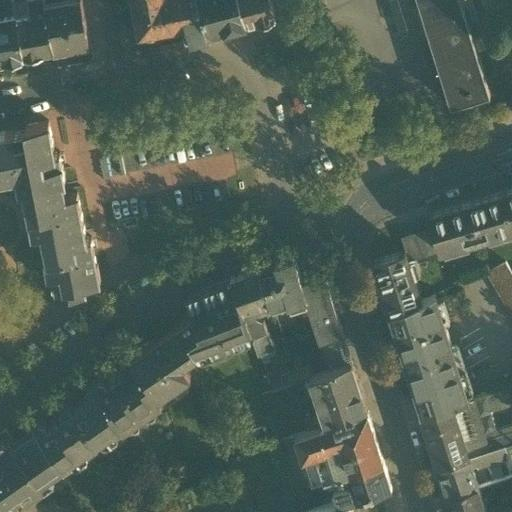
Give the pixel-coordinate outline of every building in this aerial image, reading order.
[(0,0),(0,58),(24,54),(13,0),(0,0)] [(13,0),(24,54),(55,48),(45,0),(13,0)] [(82,0),(45,0),(55,48),(67,46),(67,45),(91,41),(82,0)] [(193,38),(209,34),(200,0),(133,0),(139,31),(188,21),(193,38)] [(200,0),(209,34),(247,23),(241,0),(200,0)] [(272,0),(241,0),(247,23),(276,15),(272,0)] [(431,41),(419,2),(409,5),(407,0),(388,0),(398,31),(416,25),(422,44),(431,41)] [(418,0),(419,2),(431,41),(451,106),(491,94),(461,0),(418,0)] [(14,130),(12,130),(20,173),(18,173),(21,189),(31,187),(34,199),(28,200),(34,233),(44,231),(50,230),(52,241),(46,243),(49,257),(46,258),(50,275),(60,273),(62,285),(57,286),(57,289),(69,286),(71,294),(86,291),(84,283),(101,280),(98,263),(97,263),(91,236),(87,237),(78,191),(66,193),(63,180),(65,180),(60,151),(55,152),(49,120),(26,125),(26,127),(28,139),(16,142),(14,130)] [(26,127),(14,130),(16,142),(28,139),(26,127)] [(0,176),(18,173),(20,173),(12,130),(0,132),(0,176)] [(31,187),(21,189),(23,201),(28,200),(34,199),(31,187)] [(432,230),(438,252),(511,229),(511,190),(428,216),(432,230)] [(432,230),(426,232),(433,253),(438,252),(432,230)] [(426,232),(414,236),(420,257),(433,253),(426,232)] [(408,261),(420,257),(414,236),(401,240),(404,251),(408,261)] [(373,261),(390,314),(420,301),(408,261),(404,251),(373,261)] [(294,257),(257,268),(275,314),(307,304),(308,303),(302,283),(294,257)] [(486,274),(492,284),(511,272),(506,262),(486,274)] [(276,316),(275,314),(257,268),(231,278),(252,334),(260,355),(276,348),(265,320),(256,316),(257,314),(262,312),(263,315),(268,316),(268,318),(276,316)] [(492,284),(498,294),(511,285),(511,272),(492,284)] [(52,289),(57,289),(57,286),(62,285),(60,273),(50,275),(52,289)] [(309,309),(311,308),(333,301),(325,276),(302,283),(308,303),(307,304),(309,309)] [(192,312),(178,322),(199,353),(200,354),(252,334),(231,278),(186,296),(192,312)] [(511,285),(498,294),(504,304),(511,299),(511,285)] [(390,314),(418,403),(465,388),(435,294),(420,301),(390,314)] [(311,308),(314,318),(336,311),(333,301),(311,308)] [(344,335),(336,311),(314,318),(322,342),(344,335)] [(178,322),(163,333),(184,363),(199,353),(178,322)] [(192,375),(184,363),(163,333),(130,355),(156,392),(171,382),(174,387),(192,375)] [(322,342),(332,371),(353,363),(344,335),(322,342)] [(162,401),(156,392),(130,355),(121,362),(119,368),(122,371),(108,381),(106,377),(100,376),(87,385),(85,392),(88,396),(49,423),(46,420),(39,418),(34,422),(35,424),(38,428),(63,463),(65,467),(79,456),(78,455),(87,448),(88,449),(98,442),(97,441),(107,435),(108,437),(114,433),(122,427),(123,428),(130,423),(131,422),(131,421),(137,417),(138,418),(146,412),(146,411),(152,406),(153,408),(162,401)] [(310,378),(327,425),(368,411),(353,363),(332,371),(314,377),(310,378)] [(310,365),(287,372),(291,385),(310,378),(314,377),(310,365)] [(287,372),(275,377),(269,379),(273,391),(291,385),(287,372)] [(469,400),(465,388),(418,403),(422,415),(453,406),(469,400)] [(486,396),(473,400),(479,417),(491,413),(486,396)] [(473,399),(469,400),(453,406),(469,457),(489,450),(486,441),(484,434),(479,417),(473,400),(473,399)] [(453,406),(422,415),(438,467),(469,457),(453,406)] [(325,479),(340,474),(383,459),(368,411),(327,425),(296,436),(303,457),(316,453),(325,479)] [(479,417),(484,434),(497,430),(491,413),(479,417)] [(511,424),(497,430),(484,434),(486,441),(511,432),(511,424)] [(49,473),(63,463),(38,428),(15,443),(13,440),(8,443),(6,444),(7,445),(0,449),(0,510),(1,511),(2,511),(2,510),(8,506),(8,507),(9,506),(8,505),(13,502),(14,503),(15,502),(15,501),(17,500),(16,498),(24,493),(25,494),(28,493),(29,492),(28,491),(33,488),(34,489),(35,488),(41,483),(41,484),(42,483),(39,479),(47,473),(48,474),(49,473)] [(511,432),(486,441),(489,450),(504,446),(511,443),(511,432)] [(489,450),(469,457),(472,467),(477,466),(478,468),(508,458),(504,446),(489,450)] [(316,453),(303,457),(312,483),(325,479),(316,453)] [(479,486),(472,467),(469,457),(438,467),(448,496),(479,486)] [(391,484),(383,459),(340,474),(344,485),(334,488),(339,502),(391,484)] [(448,496),(452,511),(511,511),(511,509),(503,511),(487,511),(479,486),(448,496)] [(352,511),(348,499),(309,511),(352,511)]
